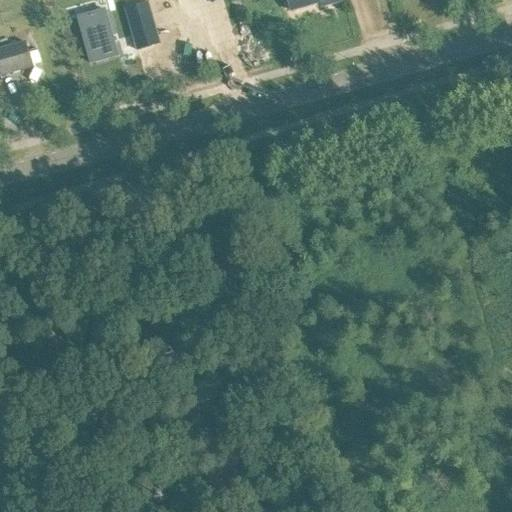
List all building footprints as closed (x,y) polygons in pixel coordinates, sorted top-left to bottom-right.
[(288,0),(292,11),(321,3),(323,7),(345,1),(344,0),(288,0)] [(139,3),(125,7),(133,35),(137,50),(151,46),(139,3)] [(117,56),(102,11),(75,20),(91,63),(117,56)] [(133,35),(121,39),(125,53),(137,50),(133,35)] [(0,49),(0,76),(33,67),(26,42),(0,49)]
